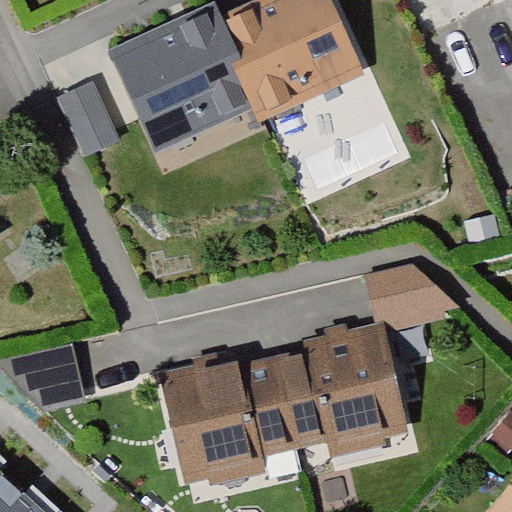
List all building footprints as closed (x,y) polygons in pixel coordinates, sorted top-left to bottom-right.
[(511,0),(339,0),(369,79),(511,25),(511,0)] [(0,229),(0,257),(13,250),(0,229)] [(411,408),(390,314),(283,338),(305,432),(411,408)] [(305,432),(283,338),(164,365),(185,459),(305,432)] [(0,511),(58,511),(0,453),(0,511)]
